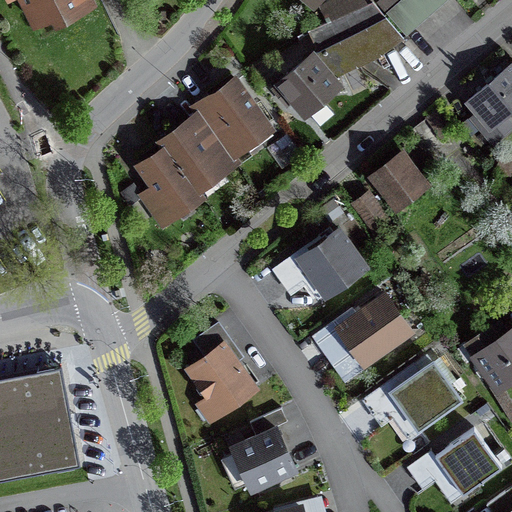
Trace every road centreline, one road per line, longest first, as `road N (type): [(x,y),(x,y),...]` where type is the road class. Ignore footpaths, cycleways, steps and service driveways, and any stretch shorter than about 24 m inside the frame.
road 1 (residential): [(80,310),(86,281),(60,185),(66,153),(222,0)]
road 2 (residential): [(511,17),(307,194)]
road 3 (residential): [(219,264),(345,454)]
road 4 (residential): [(152,511),(103,339)]
road 5 (residential): [(219,264),(141,323),(103,339)]
